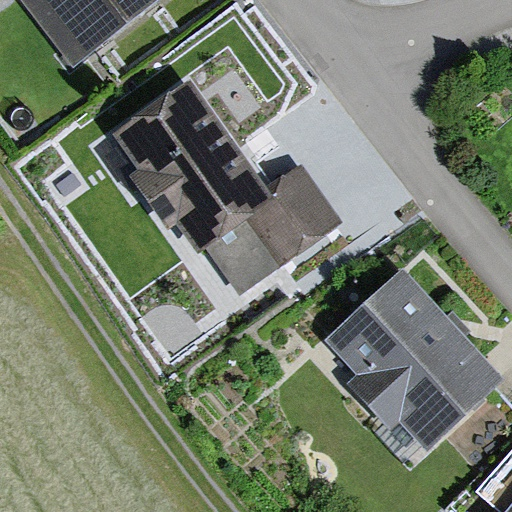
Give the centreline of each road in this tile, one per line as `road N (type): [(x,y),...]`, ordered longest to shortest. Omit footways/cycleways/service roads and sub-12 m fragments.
road 1 (track): [(223,511),(0,209)]
road 2 (residential): [(511,265),(352,64)]
road 3 (residential): [(352,64),(425,29),(511,4)]
